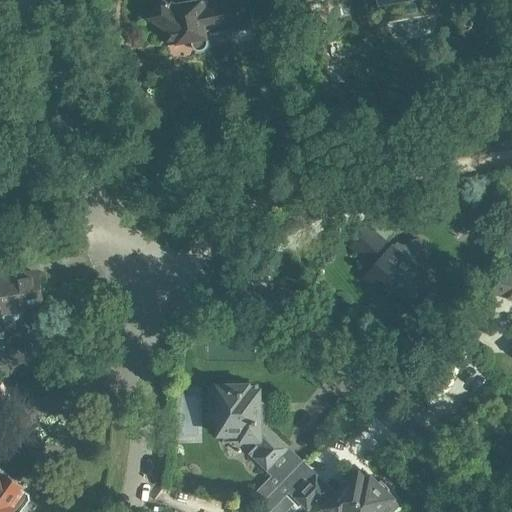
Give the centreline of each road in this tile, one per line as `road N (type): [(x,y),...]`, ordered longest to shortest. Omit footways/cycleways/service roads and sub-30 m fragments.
road 1 (residential): [(488,511),(414,441),(250,310),(179,267)]
road 2 (residential): [(179,267),(146,320),(122,511)]
road 3 (unclassified): [(117,209),(23,0)]
